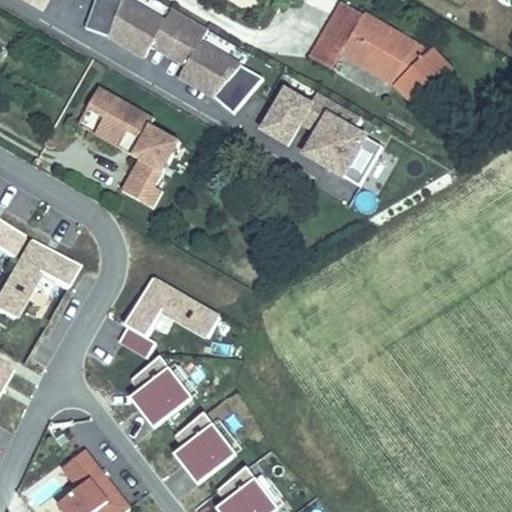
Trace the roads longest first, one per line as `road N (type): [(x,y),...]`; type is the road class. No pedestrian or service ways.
road 1 (residential): [(0,167),(109,238),(118,266),(60,380)]
road 2 (residential): [(175,511),(87,397)]
road 3 (residential): [(60,380),(0,503)]
